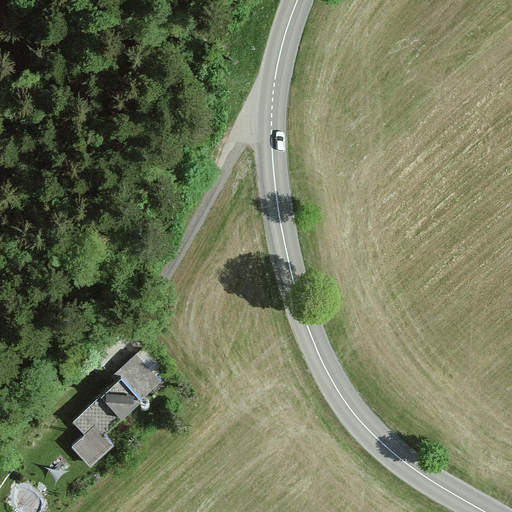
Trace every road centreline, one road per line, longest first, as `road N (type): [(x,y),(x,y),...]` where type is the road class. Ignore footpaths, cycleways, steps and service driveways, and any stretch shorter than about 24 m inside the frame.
road 1 (secondary): [(483,511),(364,425),(313,339),(282,222),(272,142),(276,71),(298,0)]
road 2 (unknown): [(272,101),(249,117),(137,326),(49,420)]
